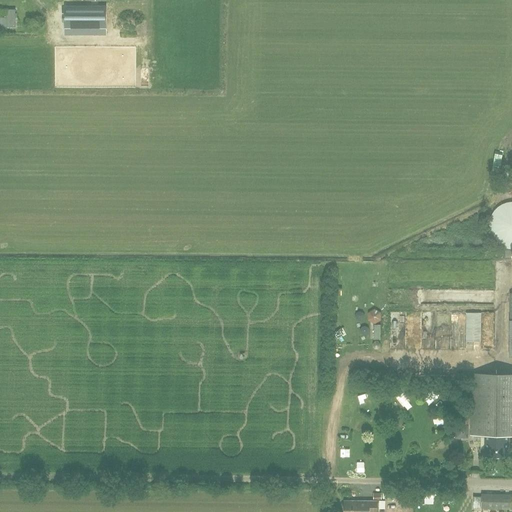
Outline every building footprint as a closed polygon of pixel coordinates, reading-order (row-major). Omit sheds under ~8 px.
[(106,29),(106,7),(65,6),(65,29),(106,29)] [(490,230),(492,236),(496,241),(500,244),(505,247),(510,248),(511,247),(511,202),(507,203),(501,205),(497,209),(493,213),(491,219),(490,225),(490,230)] [(485,348),(485,312),(469,313),(470,348),(485,348)] [(377,325),(376,343),(384,344),(385,326),(377,325)] [(511,373),(472,373),(471,435),(485,435),(484,456),(509,457),(509,435),(511,435),(511,373)] [(361,395),(366,406),(373,404),(369,392),(361,395)] [(439,427),(452,422),(449,416),(437,421),(439,427)] [(468,436),(468,418),(460,418),(460,435),(468,436)] [(473,509),(511,509),(511,494),(482,493),(482,496),(473,496),(473,509)] [(400,511),(400,499),(389,500),(389,511),(400,511)] [(377,511),(377,501),(350,501),(350,504),(344,504),(344,511),(377,511)]
